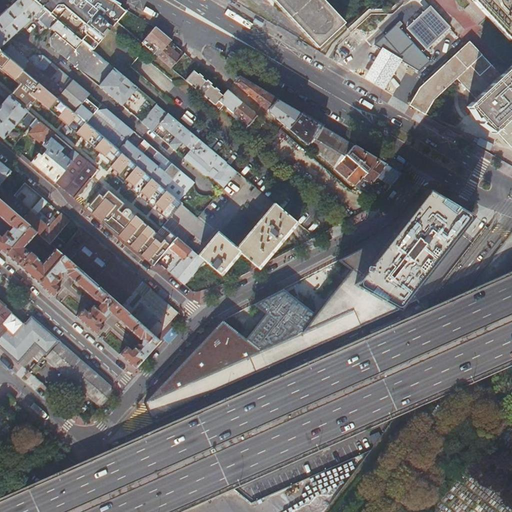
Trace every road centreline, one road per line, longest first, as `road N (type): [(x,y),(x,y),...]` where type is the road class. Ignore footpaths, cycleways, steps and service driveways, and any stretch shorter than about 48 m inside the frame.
road 1 (trunk): [(511,296),(19,511)]
road 2 (trunk): [(129,511),(511,340)]
road 3 (residential): [(440,158),(384,223),(237,291),(206,320)]
road 4 (residential): [(0,148),(206,320)]
road 5 (secondary): [(234,38),(440,158)]
road 6 (residential): [(135,391),(0,271)]
